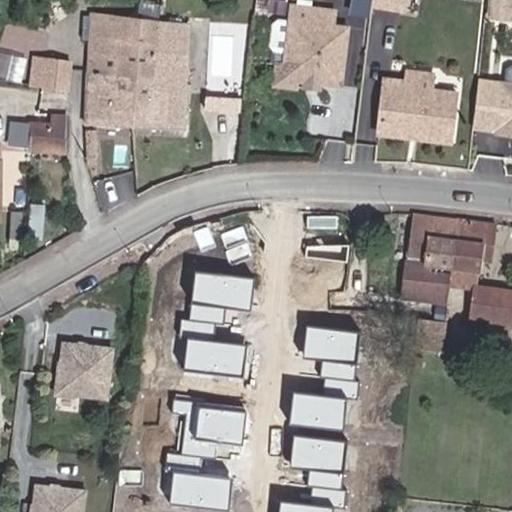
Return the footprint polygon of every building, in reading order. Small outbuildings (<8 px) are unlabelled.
[(161,0),(160,23),(156,75),(136,74),(134,127),(183,129),(185,93),(186,78),(189,32),(204,33),(205,22),(190,21),(190,25),(168,23),(169,0),(161,0)] [(491,0),(490,15),(507,18),(509,0),(491,0)] [(292,83),(337,89),(344,29),(310,25),(311,11),(288,8),(285,26),(282,58),(280,68),(280,71),(290,83),(292,83)] [(83,41),(91,42),(92,16),(84,16),(83,41)] [(156,75),(160,23),(93,16),(92,16),(91,42),(90,72),(136,74),(156,75)] [(271,56),(282,58),(285,26),(275,25),(269,29),(266,51),(271,56)] [(71,61),(46,59),(44,88),(69,92),(71,61)] [(270,88),(291,91),(292,83),(290,83),(280,71),(280,68),(273,67),(270,88)] [(406,137),(448,142),(454,98),(429,95),(432,73),(405,70),(402,91),(401,102),(381,99),(377,126),(407,130),(406,137)] [(134,127),(136,74),(90,72),(87,124),(88,124),(134,127)] [(194,94),(195,79),(186,78),(185,93),(194,94)] [(511,84),(496,83),(490,133),(511,135),(511,84)] [(402,91),(382,88),(381,99),(401,102),(402,91)] [(66,151),(68,117),(55,116),(54,126),(34,124),(32,149),(66,151)] [(405,142),(406,137),(407,130),(377,126),(376,138),(405,142)] [(43,222),(44,205),(33,204),(32,221),(43,222)] [(21,237),(22,212),(12,212),(11,236),(21,237)] [(459,220),(430,216),(415,215),(406,298),(449,303),(451,283),(453,268),(459,220)] [(485,223),(459,220),(453,268),(451,283),(474,286),(476,272),(478,272),(479,261),(485,223)] [(41,237),(43,222),(32,221),(31,236),(41,237)] [(479,261),(491,263),(496,224),(485,223),(479,261)] [(348,243),(306,245),(304,257),(345,260),(348,243)] [(143,249),(145,298),(184,296),(181,247),(143,249)] [(254,277),(194,270),(189,319),(181,319),(178,337),(186,338),(182,370),(242,377),(246,343),(215,340),(217,325),(224,326),(226,308),(251,311),(254,277)] [(319,307),(325,279),(293,272),(287,300),(319,307)] [(511,323),(511,292),(475,287),(471,317),(511,323)] [(158,311),(183,313),(184,300),(159,298),(158,311)] [(443,353),(447,323),(419,319),(415,349),(443,353)] [(361,331),(305,325),(302,356),(320,358),(318,377),(323,378),(321,393),(294,390),(290,423),(346,429),(349,400),(358,401),(360,381),(355,381),(361,331)] [(106,402),(114,349),(61,341),(53,394),(106,402)] [(203,401),(173,398),(171,414),(184,416),(180,453),(167,452),(164,470),(172,471),(168,503),(229,509),(233,476),(201,473),(203,458),(216,459),(218,441),(244,444),(248,411),(202,406),(203,401)] [(349,441),(290,434),(287,466),(306,469),(304,484),(307,484),(306,501),(278,497),(276,511),(333,511),(334,507),(345,508),(347,490),(344,490),(349,441)] [(84,511),(88,490),(35,482),(30,511),(84,511)]
